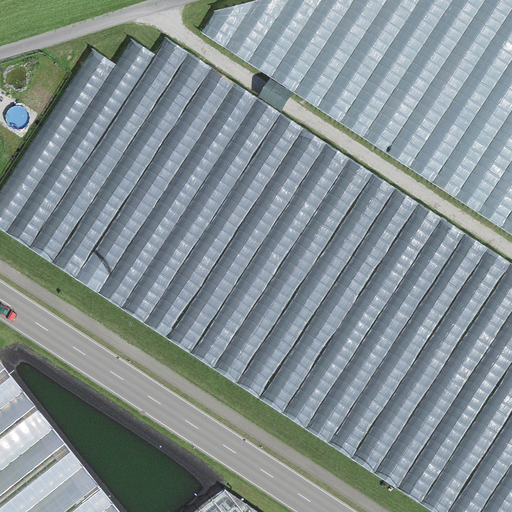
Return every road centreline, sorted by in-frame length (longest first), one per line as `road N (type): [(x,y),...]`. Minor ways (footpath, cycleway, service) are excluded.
road 1 (tertiary): [(0,299),(325,511)]
road 2 (track): [(169,0),(0,52)]
